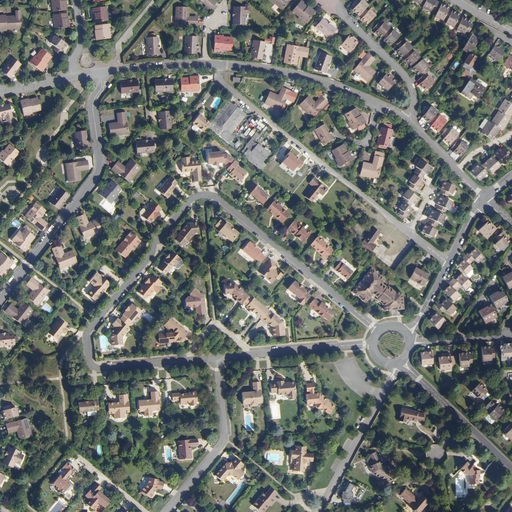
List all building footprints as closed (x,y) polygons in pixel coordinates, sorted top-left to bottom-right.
[(68,12),(67,2),(66,2),(65,0),(52,0),(54,13),(68,12)] [(208,0),(197,0),(210,10),(214,5),(208,0)] [(270,0),(282,10),(290,0),(270,0)] [(365,8),(368,5),(361,0),(359,0),(359,1),(358,0),(354,0),(350,5),(353,8),(351,9),(358,16),(359,15),(365,8)] [(435,11),(439,2),(436,1),(436,0),(425,0),(424,4),(423,7),(431,11),(432,9),(435,11)] [(304,24),(314,12),(310,8),(308,10),(305,8),(306,8),(300,3),(292,12),(298,17),(301,19),(300,20),(304,24)] [(448,19),(451,11),(448,9),(449,7),(441,3),(435,16),(443,20),(444,18),(448,19)] [(187,19),(187,17),(187,8),(175,7),(174,26),(196,27),(196,19),(187,19)] [(111,22),(109,8),(96,10),(97,14),(96,14),(97,24),(111,22)] [(367,24),(375,15),(369,9),(368,11),(365,8),(359,15),(362,17),(361,18),(367,24)] [(243,26),(244,9),(233,9),(233,14),(233,18),(232,26),(243,26)] [(458,26),(462,18),(459,16),(460,14),(452,10),(451,11),(448,19),(446,23),(454,27),(455,25),(458,26)] [(18,34),(22,25),(22,20),(20,20),(20,14),(14,15),(15,20),(6,20),(6,22),(3,22),(3,18),(0,18),(0,33),(3,34),(3,32),(7,32),(15,32),(18,34)] [(71,30),(69,20),(68,20),(67,15),(55,17),(56,31),(71,30)] [(469,32),(473,24),(470,23),(471,21),(463,17),(462,18),(458,26),(457,29),(465,33),(466,31),(469,32)] [(328,24),(322,19),(315,27),(328,38),(335,29),(331,26),(328,24)] [(389,29),(390,28),(383,22),(382,24),(379,21),(373,28),(375,30),(375,31),(381,37),(382,36),(389,29)] [(111,25),(99,27),(99,31),(98,31),(99,41),(113,39),(111,25)] [(390,45),(399,35),(393,30),(391,32),(389,29),(382,36),(385,38),(383,40),(390,45)] [(472,47),(478,38),(473,34),(464,47),(470,51),(471,50),(472,47)] [(351,54),(360,43),(353,37),(353,38),(349,35),(340,44),(351,54)] [(62,52),(67,45),(56,37),(51,44),(56,48),(54,51),(61,56),(63,53),(62,52)] [(196,37),(185,37),(185,54),(196,54),(196,49),(196,45),(196,37)] [(231,51),(232,39),(223,38),(223,40),(220,40),(220,37),(214,37),(213,52),(219,52),(219,50),(222,50),(231,51)] [(158,39),(147,39),(147,55),(157,56),(157,50),(158,47),(158,39)] [(413,47),(407,41),(405,42),(403,39),(396,45),(398,48),(397,50),(402,56),(403,56),(410,49),(413,47)] [(263,51),(265,44),(254,42),(251,59),(262,60),(263,55),(263,51)] [(478,53),(481,48),(476,44),(473,48),(472,47),(471,50),(472,51),(470,53),(477,57),(479,53),(478,53)] [(307,56),(309,46),(306,45),(306,49),(287,46),(284,63),(297,65),(298,57),(299,55),(307,56)] [(504,53),(493,46),(487,55),(499,62),(504,53)] [(420,58),(414,51),(413,52),(410,49),(403,56),(406,58),(405,59),(411,66),(420,58)] [(45,66),(46,64),(47,65),(52,58),(43,51),(38,57),(36,60),(34,59),(31,64),(43,73),(47,68),(45,66)] [(327,65),(330,58),(319,54),(314,71),(325,74),(326,69),(327,65)] [(366,65),(372,58),(367,54),(353,71),(366,82),(375,72),(368,67),(366,65)] [(511,57),(507,55),(501,67),(511,72),(511,57)] [(16,71),(21,65),(12,58),(2,71),(10,78),(14,73),(16,71)] [(368,67),(374,60),(372,58),(366,65),(368,67)] [(425,74),(429,70),(427,67),(429,65),(423,59),(413,68),(418,75),(420,73),(423,76),(425,74)] [(388,91),(396,82),(392,79),(394,77),(389,73),(380,84),(388,91)] [(472,85),(477,79),(468,73),(458,88),(462,91),(467,82),(472,85)] [(425,90),(434,83),(429,76),(427,77),(425,74),(423,76),(418,80),(420,83),(420,84),(425,90)] [(191,79),(182,79),(182,92),(191,92),(194,92),(194,93),(200,93),(199,78),(193,78),(193,80),(191,80),(191,79)] [(480,96),(487,85),(477,79),(473,86),(472,85),(467,94),(472,97),(475,93),(480,96)] [(174,92),(174,81),(168,82),(164,82),(156,82),(156,93),(174,92)] [(138,93),(137,82),(132,82),(128,83),(121,84),(122,95),(138,93)] [(467,94),(472,85),(467,82),(462,91),(467,94)] [(281,112),(290,91),(284,88),(280,97),(277,96),(270,92),(264,104),(281,112)] [(310,118),(326,103),(322,98),(315,105),(313,103),(308,96),(299,105),(310,118)] [(315,105),(322,98),(320,96),(313,103),(315,105)] [(28,100),(22,101),(26,117),(31,116),(31,115),(34,114),(42,112),(39,99),(31,101),(31,102),(29,103),(28,100)] [(496,111),(508,119),(511,112),(511,107),(503,101),(496,111)] [(227,130),(239,115),(242,117),(246,113),(234,103),(213,129),(224,138),(230,132),(227,130)] [(0,117),(14,115),(11,104),(5,105),(2,106),(0,106),(0,117)] [(420,119),(428,124),(436,113),(429,107),(420,119)] [(365,122),(362,116),(360,118),(359,116),(360,115),(356,108),(345,114),(349,121),(351,124),(349,125),(352,130),(365,122)] [(128,135),(126,113),(118,114),(119,124),(117,124),(108,125),(110,138),(128,135)] [(172,131),(171,113),(159,114),(160,120),(160,123),(160,131),(172,131)] [(203,132),(209,124),(202,118),(202,117),(199,114),(192,123),(194,125),(192,128),(192,129),(195,132),(196,132),(199,128),(203,132)] [(498,130),(501,131),(507,121),(495,114),(489,123),(498,130)] [(436,134),(445,122),(438,117),(429,128),(436,134)] [(254,125),(260,130),(264,126),(258,121),(254,125)] [(479,133),(491,141),(498,130),(486,122),(479,133)] [(329,132),(325,125),(315,130),(324,145),(334,140),(331,135),(329,132)] [(245,138),(247,135),(250,137),(254,131),(246,126),(240,134),(245,138)] [(381,127),(378,145),(391,147),(394,129),(381,127)] [(448,148),(459,134),(451,128),(441,142),(448,148)] [(86,131),(75,133),(77,149),(88,148),(87,143),(87,139),(86,131)] [(229,142),(234,136),(230,132),(224,138),(229,142)] [(460,159),(470,146),(461,139),(451,152),(460,159)] [(153,143),(136,144),(137,156),(154,154),(153,143)] [(269,153),(257,144),(250,152),(247,150),(242,156),(261,171),(265,166),(261,162),(269,153)] [(15,159),(20,153),(11,145),(5,151),(6,152),(5,154),(2,152),(0,154),(0,158),(10,167),(14,163),(13,162),(15,159)] [(346,153),(348,152),(343,145),(333,151),(337,158),(339,162),(337,162),(340,167),(353,159),(350,154),(348,155),(346,153)] [(502,168),(510,159),(498,149),(490,157),(502,168)] [(229,167),(234,160),(226,154),(221,154),(221,152),(206,153),(207,164),(212,163),(212,165),(217,165),(217,163),(221,162),(222,163),(224,163),(229,167)] [(379,179),(384,158),(377,156),(375,166),(372,165),(364,163),(361,175),(379,179)] [(479,165),(490,174),(497,166),(486,157),(479,165)] [(193,182),(201,181),(199,161),(189,162),(189,158),(181,159),(182,163),(181,163),(182,172),(193,172),(193,182)] [(239,182),(246,173),(237,165),(238,164),(234,160),(229,167),(227,169),(231,172),(229,174),(239,182)] [(80,180),(80,172),(79,169),(88,168),(87,161),(65,164),(67,182),(80,180)] [(117,164),(112,169),(129,184),(141,170),(131,161),(125,167),(124,170),(117,164)] [(431,169),(418,161),(413,169),(415,171),(413,174),(421,179),(423,176),(425,178),(431,169)] [(475,164),(468,172),(478,182),(486,174),(475,164)] [(418,191),(423,183),(412,176),(408,183),(409,184),(408,187),(415,192),(416,190),(418,191)] [(172,191),(177,185),(176,185),(178,183),(170,177),(158,191),(166,197),(169,197),(170,196),(169,194),(172,191)] [(318,180),(314,177),(308,183),(312,186),(304,196),(311,202),(318,193),(322,196),(327,190),(323,187),(324,186),(317,181),(318,180)] [(269,195),(256,185),(257,184),(254,180),(246,189),(250,192),(249,193),(262,204),(269,195)] [(454,188),(442,182),(439,190),(440,190),(438,194),(447,198),(448,195),(450,196),(454,188)] [(115,197),(120,191),(111,183),(105,189),(106,190),(104,192),(102,191),(98,195),(110,206),(114,201),(112,200),(115,197)] [(63,202),(68,196),(60,189),(49,202),(57,209),(61,205),(63,202)] [(413,207),(417,199),(406,192),(401,199),(403,200),(401,203),(409,208),(410,205),(413,207)] [(452,203),(438,197),(434,205),(437,206),(436,210),(444,214),(445,210),(448,211),(452,203)] [(282,223),(289,214),(281,208),(282,207),(274,200),(267,209),(275,215),(274,216),(282,223)] [(45,224),(38,218),(39,216),(45,209),(35,202),(24,216),(41,229),(45,224)] [(157,217),(160,214),(159,213),(162,209),(153,202),(150,206),(151,206),(142,217),(150,223),(154,219),(156,216),(157,217)] [(408,217),(412,210),(401,203),(397,210),(399,211),(397,214),(404,219),(406,216),(408,217)] [(443,217),(431,211),(427,219),(429,219),(427,223),(436,227),(437,224),(439,225),(443,217)] [(102,231),(97,219),(89,222),(86,223),(83,215),(77,217),(85,237),(102,231)] [(491,224),(487,220),(479,229),(486,237),(497,227),(493,223),(491,224)] [(234,230),(230,227),(231,227),(226,223),(225,224),(220,221),(215,226),(220,230),(219,231),(224,235),(223,236),(227,239),(227,238),(232,242),(239,233),(234,230)] [(302,242),(309,233),(301,227),(293,221),(286,230),(294,236),(302,242)] [(187,242),(193,234),(198,234),(197,222),(188,223),(178,234),(180,235),(176,240),(182,246),(187,241),(187,242)] [(425,226),(424,225),(420,232),(431,238),(435,231),(434,231),(436,227),(427,223),(425,226)] [(34,235),(24,227),(19,234),(17,236),(16,235),(12,240),(24,249),(28,244),(26,243),(28,241),(29,241),(34,235)] [(380,233),(373,228),(362,242),(372,250),(375,246),(372,244),(380,233)] [(505,233),(503,230),(496,237),(499,239),(495,242),(501,248),(509,240),(504,234),(505,233)] [(133,250),(141,241),(130,232),(119,244),(122,246),(117,252),(125,258),(132,249),(133,250)] [(332,250),(325,244),(325,243),(317,236),(310,245),(318,252),(318,251),(321,254),(320,254),(325,259),(332,250)] [(254,258),(260,263),(265,257),(259,252),(260,251),(257,248),(252,244),(252,245),(249,242),(242,250),(253,260),(254,258)] [(77,262),(72,250),(64,253),(61,254),(58,246),(52,248),(60,269),(77,262)] [(484,256),(476,248),(470,253),(469,252),(463,257),(464,259),(459,264),(467,273),(473,268),(469,264),(474,258),(478,262),(484,256)] [(0,273),(1,274),(6,267),(5,266),(7,264),(9,266),(13,261),(1,251),(0,252),(0,273)] [(169,278),(177,268),(179,269),(185,263),(176,255),(173,258),(172,257),(169,261),(170,262),(168,265),(162,272),(169,278)] [(282,273),(277,268),(275,270),(274,269),(275,267),(276,266),(276,264),(270,259),(259,272),(271,282),(275,277),(274,276),(275,276),(278,278),(282,273)] [(352,271),(340,261),(334,269),(346,279),(352,271)] [(427,278),(429,273),(418,267),(412,278),(426,285),(429,279),(427,278)] [(394,293),(386,287),(385,288),(380,284),(383,280),(371,269),(351,292),(364,303),(370,296),(375,301),(376,300),(383,305),(384,311),(402,309),(400,292),(394,293)] [(102,292),(110,283),(97,272),(92,277),(94,280),(92,283),(95,286),(88,294),(94,300),(95,300),(100,296),(99,295),(102,291),(102,292)] [(471,282),(461,272),(455,278),(454,277),(448,282),(450,284),(444,289),(454,299),(459,293),(455,288),(460,283),(465,288),(471,282)] [(511,285),(511,272),(511,273),(510,272),(502,276),(509,288),(511,285)] [(160,288),(158,286),(161,282),(153,275),(149,279),(148,278),(144,283),(145,283),(138,292),(146,298),(150,294),(154,290),(157,293),(160,288)] [(37,304),(49,290),(32,276),(27,282),(35,287),(33,289),(27,296),(37,304)] [(305,291),(306,290),(302,287),(303,286),(299,283),(298,284),(294,281),(287,289),(299,298),(301,300),(299,303),(302,305),(310,296),(305,291)] [(241,304),(248,296),(243,291),(234,283),(224,285),(226,296),(231,294),(237,299),(236,300),(241,304)] [(196,313),(199,315),(202,315),(205,312),(204,302),(203,302),(203,298),(200,295),(201,294),(194,289),(189,294),(190,297),(187,297),(185,300),(185,308),(197,307),(197,311),(196,313)] [(498,290),(490,294),(496,306),(508,299),(503,289),(499,291),(498,290)] [(457,307),(447,297),(440,304),(439,302),(436,305),(443,311),(445,309),(450,314),(457,307)] [(267,311),(268,310),(253,298),(246,306),(250,309),(249,310),(253,314),(254,313),(257,315),(257,316),(261,319),(267,311)] [(319,304),(314,299),(308,306),(321,317),(322,316),(327,321),(334,313),(328,308),(328,309),(325,306),(321,302),(319,304)] [(22,323),(33,310),(23,301),(18,308),(16,310),(9,304),(5,309),(22,323)] [(18,308),(11,302),(9,304),(16,310),(18,308)] [(131,322),(141,311),(132,303),(129,307),(128,306),(125,311),(122,314),(123,315),(131,321),(131,322)] [(497,314),(491,304),(488,306),(487,304),(479,309),(485,321),(497,314)] [(438,328),(446,320),(436,310),(432,314),(434,316),(430,320),(438,328)] [(282,322),(273,314),(272,316),(267,311),(261,319),(266,323),(267,322),(272,327),(273,336),(284,335),(282,322)] [(131,321),(123,315),(119,320),(127,326),(131,321)] [(177,339),(178,337),(180,338),(182,335),(184,337),(188,332),(170,317),(166,322),(168,324),(166,326),(169,329),(172,328),(174,329),(174,332),(158,334),(158,338),(157,339),(157,340),(158,340),(159,343),(167,343),(167,341),(176,340),(176,339),(177,339)] [(119,320),(118,318),(112,325),(116,328),(111,333),(111,345),(122,344),(121,337),(129,328),(127,326),(119,320)] [(69,329),(66,327),(68,324),(62,319),(60,322),(58,320),(48,332),(57,339),(61,334),(60,333),(62,331),(65,334),(69,329)] [(0,345),(15,344),(13,332),(8,333),(4,333),(0,333),(0,345)] [(511,344),(500,345),(502,361),(511,359),(511,344)] [(489,347),(481,348),(482,363),(491,362),(491,358),(494,358),(493,351),(490,351),(489,347)] [(433,351),(420,353),(420,366),(433,366),(433,351)] [(469,353),(458,353),(459,369),(470,368),(470,365),(473,365),(473,356),(469,356),(469,353)] [(451,356),(438,357),(440,371),(452,370),(451,356)] [(295,389),(294,382),(284,382),(284,380),(277,381),(277,383),(270,384),(271,389),(277,389),(278,391),(287,390),(288,395),(295,394),(294,389),(295,389)] [(253,391),(241,392),(242,404),(249,403),(250,406),(256,405),(256,403),(262,402),(260,381),(252,382),(253,391)] [(488,393),(479,382),(471,392),(477,399),(479,397),(481,400),(488,393)] [(328,400),(326,398),(326,399),(323,397),(324,396),(320,393),(318,393),(315,394),(314,383),(306,383),(307,391),(309,391),(309,393),(306,394),(306,404),(316,403),(315,404),(315,406),(318,408),(319,408),(321,407),(328,413),(334,406),(328,401),(328,400)] [(157,408),(156,403),(160,402),(159,389),(152,390),(152,398),(139,400),(140,407),(145,407),(145,409),(146,415),(152,414),(152,409),(157,408)] [(179,392),(172,393),(172,400),(180,400),(180,404),(185,403),(185,402),(189,401),(190,405),(196,405),(196,401),(197,401),(196,390),(189,391),(189,393),(179,394),(179,392)] [(126,410),(126,402),(127,402),(126,394),(119,394),(120,401),(120,403),(115,404),(115,402),(107,402),(108,411),(113,410),(113,413),(114,421),(116,421),(117,423),(120,423),(121,421),(122,421),(122,412),(121,410),(126,410)] [(99,410),(98,400),(78,402),(79,411),(87,411),(94,410),(99,410)] [(495,406),(490,401),(485,409),(488,413),(487,415),(495,423),(505,412),(497,404),(495,406)] [(18,413),(16,405),(13,406),(13,403),(4,405),(5,408),(4,408),(6,417),(18,413)] [(423,412),(418,410),(419,409),(403,403),(399,415),(404,417),(405,414),(415,418),(416,417),(421,419),(423,412)] [(33,434),(28,416),(7,422),(9,429),(18,426),(18,429),(21,437),(33,434)] [(508,440),(511,436),(511,427),(510,426),(509,427),(507,425),(501,431),(503,433),(501,435),(508,440)] [(198,445),(197,438),(178,440),(180,459),(192,458),(191,446),(198,445)] [(20,464),(25,455),(20,453),(21,451),(11,446),(8,451),(7,454),(3,461),(13,466),(16,461),(20,464)] [(312,461),(313,454),(305,453),(306,449),(301,449),(301,446),(296,446),(295,450),(291,450),(290,458),(294,458),(294,464),(293,470),(297,470),(304,471),(305,465),(303,464),(306,460),(312,461)] [(382,465),(379,460),(378,460),(374,451),(367,454),(369,457),(371,463),(367,465),(370,473),(377,478),(378,477),(387,483),(393,474),(389,470),(385,467),(382,465)] [(240,469),(244,464),(237,458),(233,462),(231,463),(231,461),(226,462),(226,463),(224,463),(215,474),(222,480),(227,475),(232,475),(238,480),(244,472),(240,469)] [(480,479),(480,470),(476,470),(476,467),(474,464),(472,466),(467,461),(460,469),(465,473),(466,473),(469,475),(471,475),(471,478),(469,478),(469,483),(478,484),(479,479),(480,479)] [(66,481),(64,479),(65,478),(66,478),(69,474),(70,474),(75,469),(67,462),(62,468),(63,468),(65,470),(60,475),(58,474),(50,483),(58,490),(59,489),(63,492),(66,489),(68,489),(70,487),(70,485),(70,484),(71,483),(68,480),(66,481)] [(152,492),(156,488),(162,489),(163,482),(158,480),(158,479),(149,477),(147,484),(145,486),(143,487),(140,489),(140,492),(144,495),(146,494),(150,498),(154,494),(152,492)] [(100,494),(102,493),(99,490),(101,487),(96,482),(85,495),(91,499),(87,503),(93,508),(96,504),(101,504),(104,507),(110,500),(104,495),(103,496),(100,494)] [(353,485),(348,482),(344,491),(342,491),(341,499),(343,499),(343,503),(350,503),(350,497),(352,497),(351,491),(350,491),(353,485)] [(269,502),(273,497),(271,496),(275,491),(269,486),(264,492),(261,491),(251,504),(259,511),(267,501),(269,502)] [(416,511),(428,500),(423,496),(423,497),(419,493),(415,498),(412,496),(412,495),(403,487),(397,494),(407,502),(408,500),(411,502),(408,506),(414,511),(416,511)] [(260,511),(269,502),(267,501),(259,511),(260,511)]
